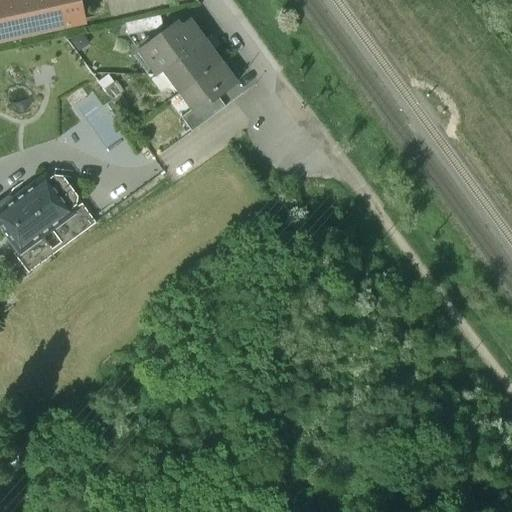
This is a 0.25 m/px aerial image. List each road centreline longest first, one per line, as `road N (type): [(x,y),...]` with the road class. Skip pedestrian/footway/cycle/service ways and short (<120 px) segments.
road 1 (track): [(304,142),(337,164),(382,216),(511,390)]
road 2 (residential): [(208,0),(304,142)]
